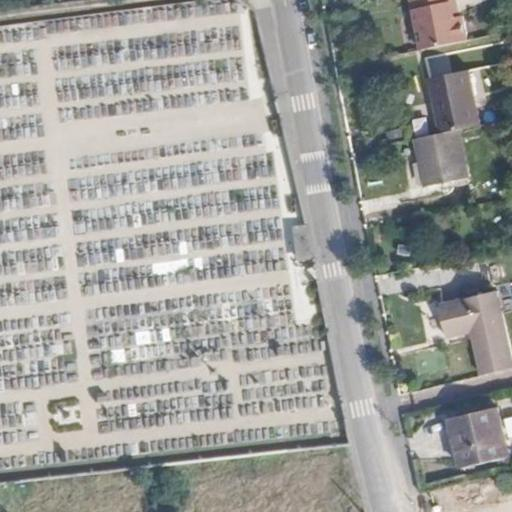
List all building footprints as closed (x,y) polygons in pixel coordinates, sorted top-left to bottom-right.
[(403,0),(406,9),(445,1),(444,0),(403,0)] [(406,9),(414,43),(461,32),(456,12),(448,13),(445,1),(406,9)] [(428,59),(428,72),(447,73),(447,59),(428,59)] [(443,130),(483,124),(473,69),(434,75),(443,130)] [(443,130),(418,135),(426,180),(465,174),(457,128),(443,130)] [(511,349),(497,292),(440,306),(448,339),(470,333),(481,375),(511,366),(511,349)] [(402,393),(441,383),(434,353),(396,362),(402,393)] [(497,407),(451,419),(463,466),(508,457),(497,407)]
